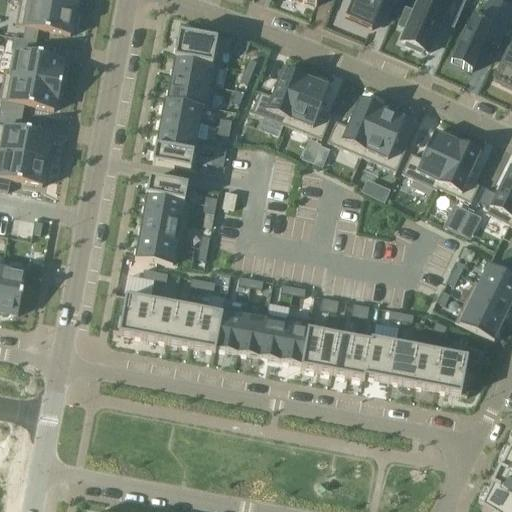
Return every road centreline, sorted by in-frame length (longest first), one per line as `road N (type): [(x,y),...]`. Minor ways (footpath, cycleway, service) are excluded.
road 1 (residential): [(476,440),(60,365)]
road 2 (residential): [(130,0),(60,365)]
road 3 (residential): [(511,138),(179,0)]
road 4 (residential): [(41,472),(266,511)]
